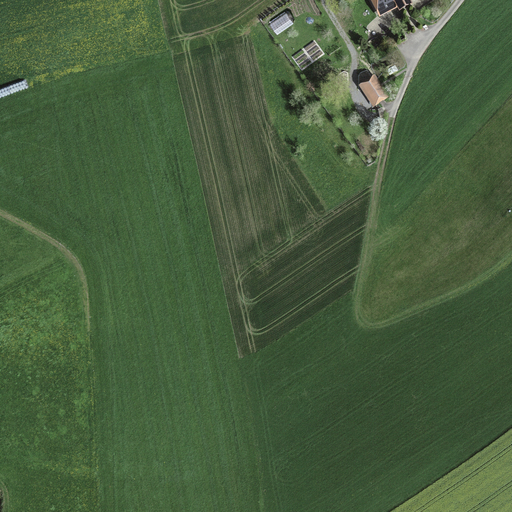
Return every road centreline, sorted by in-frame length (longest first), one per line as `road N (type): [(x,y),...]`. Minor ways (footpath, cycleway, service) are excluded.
road 1 (track): [(376,175),(356,310),(362,323),(380,325),(511,256)]
road 2 (track): [(0,211),(79,267),(91,463)]
